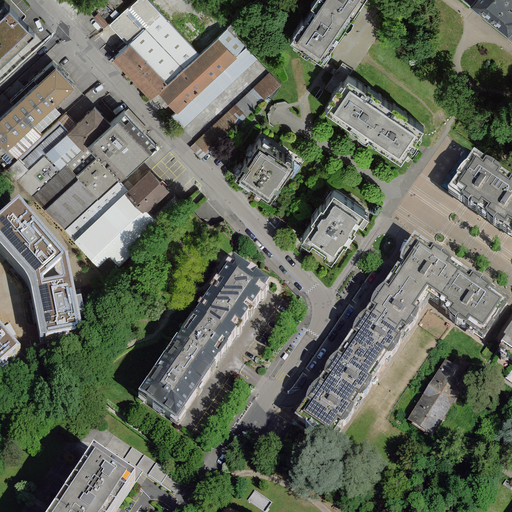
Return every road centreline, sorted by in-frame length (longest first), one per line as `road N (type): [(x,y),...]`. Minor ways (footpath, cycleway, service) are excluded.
road 1 (residential): [(324,304),(45,0)]
road 2 (residential): [(324,304),(322,322),(185,511)]
